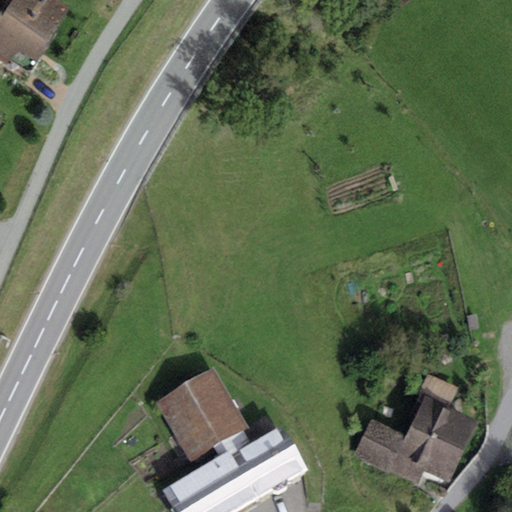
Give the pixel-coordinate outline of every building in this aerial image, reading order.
[(27,76),(68,7),(56,0),(13,0),(7,11),(4,8),(0,14),(0,59),(1,60),(27,76)] [(243,431),(249,427),(213,368),(155,403),(191,462),(214,448),(243,431)] [(415,400),(422,403),(425,397),(447,407),(457,387),(427,374),(415,400)] [(447,407),(425,397),(422,403),(410,427),(462,453),(477,422),(447,407)] [(417,489),(426,472),(447,483),(462,453),(410,427),(405,436),(371,419),(352,457),(417,489)] [(161,492),(164,497),(173,511),(237,511),(308,470),(281,426),(251,444),(248,439),(243,431),(214,448),(219,457),(161,492)]
